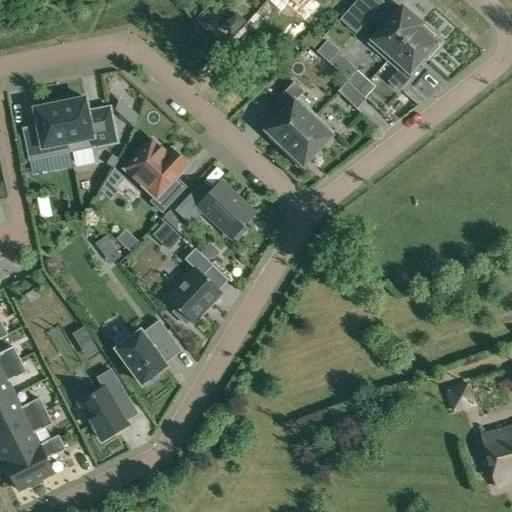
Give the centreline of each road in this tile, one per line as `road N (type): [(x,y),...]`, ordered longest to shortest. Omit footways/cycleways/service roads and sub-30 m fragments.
road 1 (residential): [(311,213),(159,455),(46,511)]
road 2 (residential): [(0,64),(123,45),(311,213)]
road 3 (residential): [(477,0),(505,34),(502,62),(311,213)]
road 4 (residential): [(0,87),(27,238),(0,246)]
